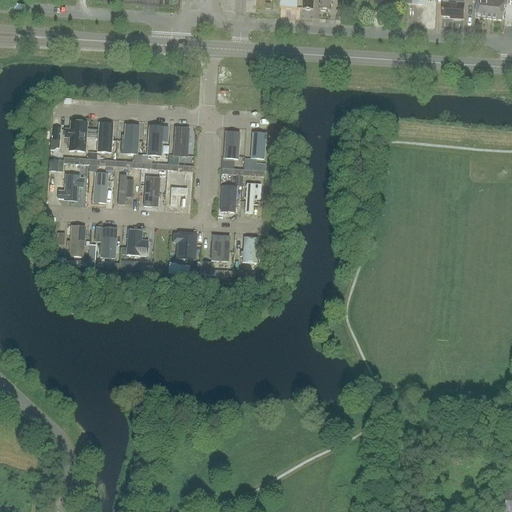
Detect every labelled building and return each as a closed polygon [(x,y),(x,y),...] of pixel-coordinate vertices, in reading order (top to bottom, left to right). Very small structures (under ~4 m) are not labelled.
[(281,0),(281,9),(297,10),(298,0),(281,0)] [(311,10),(313,10),(314,1),(314,0),(303,0),(303,9),(305,10),(306,11),(310,11),(311,10)] [(326,11),(331,11),(332,1),(333,1),(333,0),(320,0),(320,10),(321,10),(321,12),(326,12),(326,11)] [(455,19),(463,20),(464,0),(457,0),(457,4),(443,3),(442,17),(455,18),(455,19)] [(476,19),(488,20),(489,0),(474,0),(474,4),(478,5),(476,19)] [(489,0),(488,20),(503,22),(505,0),(489,0)] [(86,154),(88,124),(70,123),(70,131),(64,130),(64,139),(69,140),(68,153),(86,154)] [(113,125),(99,124),(98,153),(111,154),(113,125)] [(138,156),(140,127),(124,126),(123,140),(122,140),(121,150),(123,150),(123,155),(138,156)] [(161,157),(163,128),(149,127),(147,156),(161,157)] [(188,159),(190,129),(175,128),(173,158),(188,159)] [(60,141),(61,129),(53,129),(53,141),(60,141)] [(238,161),(240,133),(226,132),(224,161),(238,161)] [(264,160),(265,135),(253,134),(251,160),(264,160)] [(58,173),(59,162),(50,161),(49,173),(58,173)] [(265,173),(266,165),(257,165),(256,172),(265,173)] [(71,173),(71,176),(65,176),(64,202),(78,203),(79,186),(83,187),(83,180),(80,180),(80,177),(78,176),(78,174),(71,173)] [(106,205),(108,175),(95,175),(94,195),(100,195),(99,205),(106,205)] [(126,181),(126,177),(120,177),(118,206),(125,207),(125,198),(132,199),(133,182),(126,181)] [(158,209),(160,179),(146,178),(144,208),(158,209)] [(186,182),(171,182),(170,210),(185,210),(186,182)] [(261,201),(261,186),(247,185),(245,215),(253,215),(254,201),(261,201)] [(222,187),(221,214),(227,215),(227,210),(235,210),(236,187),(235,187),(222,187)] [(84,259),(86,228),(71,227),(69,258),(84,259)] [(102,229),(101,236),(98,236),(98,244),(101,244),(100,259),(116,260),(117,239),(121,240),(122,232),(117,232),(118,230),(102,229)] [(128,232),(127,256),(147,257),(148,243),(142,242),(142,233),(128,232)] [(175,261),(195,262),(197,235),(177,234),(177,235),(173,235),(172,245),(176,246),(175,261)] [(212,237),(211,262),(229,263),(230,243),(224,243),(224,238),(212,237)] [(257,265),(259,240),(244,239),(243,264),(257,265)]
